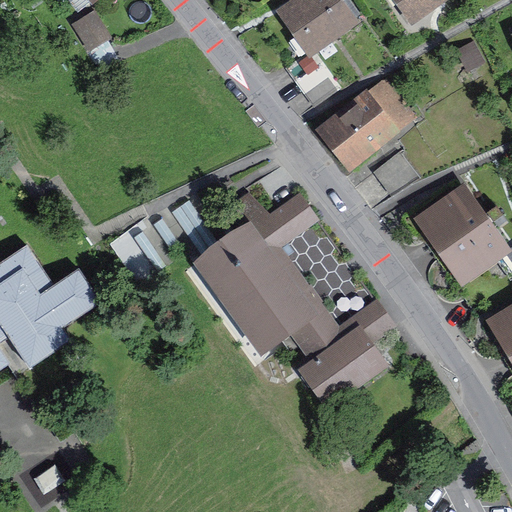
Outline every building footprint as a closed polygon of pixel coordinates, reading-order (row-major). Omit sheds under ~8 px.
[(44,2),(42,0),(27,0),(34,9),(44,2)] [(68,0),(78,12),(88,4),(91,7),(99,0),(68,0)] [(318,54),(360,24),(342,0),(294,0),(276,13),(305,54),(309,60),(318,54)] [(391,0),(411,27),(449,0),(391,0)] [(113,38),(95,10),(72,25),(89,53),(113,38)] [(486,61),(474,41),(455,51),(467,72),(486,61)] [(285,68),(295,82),(323,61),(318,54),(309,60),(305,54),(285,68)] [(304,94),(332,74),(323,61),(295,82),(304,94)] [(332,74),(304,94),(314,108),(342,87),(332,74)] [(402,134),(400,131),(418,117),(386,77),(368,91),(366,89),(313,130),(349,175),(402,134)] [(396,193),(421,177),(400,151),(377,169),(396,193)] [(511,246),(510,248),(464,183),(412,220),(460,288),(498,262),(511,280),(511,279),(511,246)] [(270,213),(248,193),(230,206),(244,226),(237,230),(228,237),(220,243),(202,256),(190,265),(259,360),(292,336),(310,361),(296,371),(325,412),(389,366),(374,345),(398,328),(377,299),(339,326),(323,303),(314,310),(274,254),(321,221),(300,192),(270,213)] [(237,230),(214,197),(204,204),(228,237),(237,230)] [(189,200),(171,213),(202,256),(220,243),(189,200)] [(181,246),(162,218),(152,225),(171,253),(181,246)] [(169,266),(143,230),(133,237),(158,273),(169,266)] [(14,375),(17,380),(72,343),(63,330),(102,303),(79,269),(53,286),(26,246),(0,263),(0,371),(8,367),(14,375)] [(511,367),(511,305),(484,323),(511,367)]
